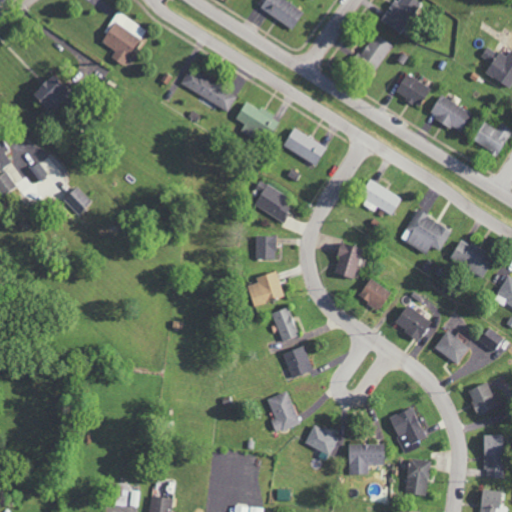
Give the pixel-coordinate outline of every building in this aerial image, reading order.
[(290,29),(303,12),(286,0),(263,0),(259,7),(290,29)] [(401,33),(419,1),(417,0),(398,0),(398,1),(395,0),(393,0),(387,11),(385,10),(379,21),(401,33)] [(123,65),(146,29),(117,11),(99,40),(115,51),(110,57),(123,65)] [(391,45),(374,34),(356,61),(373,72),(391,45)] [(484,72),(510,89),(511,85),(511,50),(510,50),(505,57),(487,45),(480,55),(490,62),(484,72)] [(188,69),(180,86),(230,110),(238,92),(188,69)] [(47,109),(64,87),(47,74),(30,96),(47,109)] [(394,94),(420,105),(429,85),(403,74),(394,94)] [(460,132),(471,112),(439,95),(428,115),(460,132)] [(269,137),(280,120),(259,107),(258,109),(245,101),(235,118),(245,124),(241,130),(250,135),(255,127),(269,137)] [(500,123),(496,129),(483,121),(471,140),(497,155),(511,130),(500,123)] [(282,145),(314,165),(326,147),(293,127),(282,145)] [(0,169),(12,163),(0,140),(0,169)] [(35,183),(47,175),(39,162),(27,170),(35,183)] [(0,191),(2,195),(16,187),(7,171),(0,174),(0,191)] [(401,198),(369,178),(358,195),(369,202),(390,215),(401,198)] [(295,201),(260,180),(255,188),(262,192),(254,204),(283,221),(295,201)] [(63,197),(76,213),(91,202),(78,186),(63,197)] [(440,250),(451,229),(416,210),(400,238),(427,253),(431,246),(440,250)] [(255,259),(275,258),(274,235),(255,236),(255,259)] [(449,258),(482,276),(493,257),(460,238),(449,258)] [(331,272),(352,279),(361,249),(341,242),(331,272)] [(284,296),(276,270),(255,277),(257,282),(247,286),(254,306),(284,296)] [(511,277),(506,275),(495,300),(503,304),(503,303),(511,306),(511,277)] [(357,296),(378,309),(389,291),(369,278),(357,296)] [(431,320),(405,305),(393,325),(419,340),(431,320)] [(298,335),(288,307),(272,312),(281,341),(298,335)] [(492,350),(502,337),(488,327),(478,340),(492,350)] [(457,364),(469,346),(445,330),(434,348),(457,364)] [(282,354),(292,378),(312,370),(302,345),(282,354)] [(497,406),(485,382),(466,391),(477,415),(497,406)] [(274,418),(269,420),(275,433),(299,422),(285,390),(266,399),(274,418)] [(426,437),(412,407),(388,417),(397,436),(405,433),(410,444),(426,437)] [(338,435),(311,424),(304,444),(331,455),(338,435)] [(483,478),(502,478),(503,435),(483,435),(483,478)] [(348,444),(349,475),(369,474),(369,465),(383,464),(383,444),(348,444)] [(406,493),(427,494),(428,460),(408,459),(406,493)] [(113,505),(139,507),(140,491),(129,491),(129,484),(114,483),(113,505)] [(277,500),(291,501),(291,489),(277,489),(277,500)] [(500,491),(482,489),(478,511),(508,511),(509,507),(499,506),(500,491)] [(148,511),(170,511),(172,499),(151,496),(148,511)]
